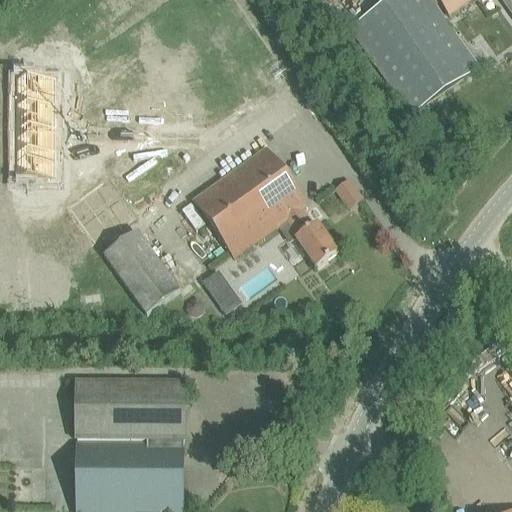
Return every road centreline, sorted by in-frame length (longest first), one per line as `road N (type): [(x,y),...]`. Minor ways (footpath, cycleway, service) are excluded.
road 1 (unclassified): [(325,511),(415,324),(511,192)]
road 2 (unknown): [(351,448),(456,476),(511,503)]
